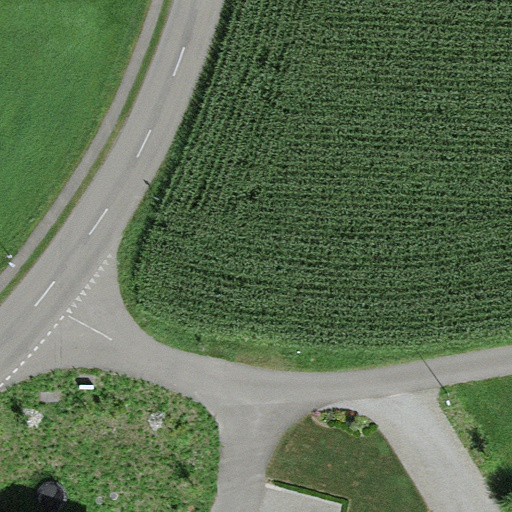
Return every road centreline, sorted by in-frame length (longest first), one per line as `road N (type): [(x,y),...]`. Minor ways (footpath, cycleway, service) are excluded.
road 1 (track): [(511,363),(301,385),(249,379),(134,354),(45,295)]
road 2 (unclassified): [(0,341),(45,295),(125,184),(202,0)]
road 3 (track): [(249,379),(233,511)]
